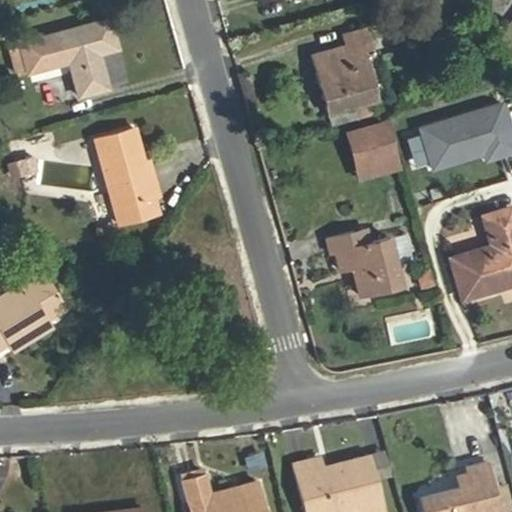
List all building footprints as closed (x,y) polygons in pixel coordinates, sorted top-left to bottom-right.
[(108,19),(19,42),(26,72),(68,62),(76,95),(106,88),(98,54),(115,50),(108,19)] [(369,46),(364,29),(342,35),(345,44),(311,54),(326,111),(373,98),(359,49),(369,46)] [(61,65),(31,72),(33,81),(63,73),(61,65)] [(511,141),(500,102),(418,126),(430,167),(482,152),(484,159),(511,150),(511,141)] [(388,121),(350,132),(361,174),(400,163),(388,121)] [(138,162),(142,161),(133,128),(93,139),(115,223),(156,211),(152,196),(147,198),(138,162)] [(412,135),(403,138),(410,166),(420,163),(412,135)] [(30,156),(18,159),(22,175),(35,172),(30,156)] [(148,159),(142,161),(138,162),(147,198),(152,196),(157,196),(148,159)] [(511,252),(508,238),(511,237),(511,214),(509,205),(480,214),(489,244),(448,257),(460,298),(511,281),(511,252)] [(369,241),(365,228),(325,238),(328,251),(333,250),(338,268),(350,266),(357,294),(400,283),(387,236),(369,241)] [(0,346),(5,344),(46,318),(64,307),(41,269),(0,293),(0,346)] [(46,318),(5,344),(10,351),(50,326),(46,318)] [(368,454),(373,477),(384,474),(379,451),(368,454)] [(319,456),(290,463),(302,511),(381,511),(367,454),(320,466),(319,456)] [(457,486),(419,496),(423,511),(497,511),(484,461),(465,466),(466,471),(454,475),(457,486)] [(200,470),(177,476),(186,511),(263,511),(254,478),(200,493),(198,485),(204,484),(200,470)]
